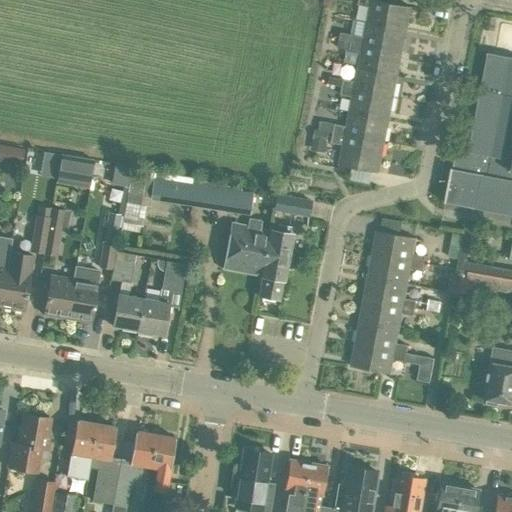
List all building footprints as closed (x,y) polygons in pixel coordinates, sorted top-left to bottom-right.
[(359,0),(358,4),(370,7),(367,21),(406,29),(411,6),(379,0),(359,0)] [(496,17),(486,15),(484,28),(494,30),(496,17)] [(353,34),(351,41),(402,51),(406,29),(367,21),(364,36),(353,34)] [(338,39),(351,41),(353,34),(340,31),(338,39)] [(338,39),(337,47),(350,49),(351,41),(338,39)] [(351,41),(350,49),(361,51),(359,66),(398,74),(402,51),(351,41)] [(451,167),(445,202),(446,202),(446,201),(476,206),(475,208),(476,208),(477,206),(511,213),(511,244),(509,257),(511,257),(511,56),(488,52),(480,90),(481,90),(470,150),(468,150),(456,148),(452,167),(451,167)] [(344,79),(343,87),(393,96),(398,74),(359,66),(356,81),(344,79)] [(329,76),(327,84),(343,87),(344,79),(329,76)] [(343,87),(341,94),(353,97),(350,111),(389,119),(393,96),(343,87)] [(335,123),(334,131),(385,141),(389,119),(350,111),(347,126),(335,123)] [(327,132),(333,133),(334,131),(335,123),(320,120),(318,130),(327,132)] [(334,131),(332,142),(344,145),(340,164),(379,172),(385,141),(334,131)] [(0,145),(0,161),(22,166),(25,151),(0,145)] [(57,177),(57,181),(90,186),(95,160),(61,153),(57,177)] [(131,171),(121,222),(141,226),(145,206),(141,206),(142,196),(199,205),(203,180),(146,170),(145,174),(131,171)] [(203,180),(199,205),(249,213),(252,194),(202,185),(203,180)] [(278,194),(275,210),(309,216),(312,200),(278,194)] [(38,208),(31,250),(44,253),(51,210),(38,208)] [(51,210),(44,253),(41,269),(53,271),(62,219),(50,217),(52,210),(51,210)] [(104,239),(116,241),(121,214),(109,212),(104,239)] [(233,223),(224,268),(257,275),(261,255),(266,256),(271,230),(262,228),(263,221),(250,218),(248,226),(233,223)] [(261,255),(257,275),(262,276),(259,295),(280,299),(283,280),(284,280),(293,234),(292,234),(293,227),(279,225),(278,231),(271,230),(266,256),(261,255)] [(458,258),(456,269),(465,270),(472,228),(464,227),(460,246),(458,258)] [(377,230),(373,253),(424,263),(426,255),(414,253),(416,237),(377,230)] [(104,239),(99,266),(111,268),(116,241),(104,239)] [(449,256),(458,258),(460,246),(450,244),(448,256),(449,256)] [(7,267),(0,306),(24,311),(31,271),(30,271),(33,255),(10,251),(7,267)] [(116,252),(111,279),(122,281),(120,293),(118,293),(112,326),(138,330),(144,298),(128,295),(134,262),(136,256),(116,252)] [(373,253),(368,275),(408,283),(411,268),(423,271),(424,263),(373,253)] [(162,271),(163,271),(165,272),(165,268),(166,262),(157,260),(156,261),(156,262),(156,263),(156,264),(157,265),(157,266),(158,267),(158,268),(159,269),(160,270),(161,271),(162,271)] [(144,298),(138,330),(163,335),(168,306),(178,308),(181,292),(185,272),(186,265),(166,262),(161,289),(159,301),(144,298)] [(74,278),(67,318),(91,322),(100,271),(91,269),(89,281),(74,278)] [(51,274),(44,314),(67,318),(74,278),(51,274)] [(368,275),(364,298),(416,308),(417,300),(405,298),(408,283),(368,275)] [(364,298),(360,320),(399,328),(402,313),(414,315),(416,308),(364,298)] [(360,320),(356,343),(407,353),(408,345),(396,343),(399,328),(360,320)] [(356,343),(351,366),(391,373),(393,358),(406,360),(407,353),(356,343)] [(511,350),(493,347),(484,398),(488,398),(487,403),(497,405),(498,400),(511,402),(511,350)] [(13,443),(9,467),(35,472),(39,449),(47,450),(50,435),(46,434),(49,419),(46,418),(47,416),(36,414),(35,416),(24,414),(22,427),(20,426),(17,444),(13,443)] [(70,453),(66,477),(86,481),(88,468),(90,457),(95,424),(76,421),(70,453)] [(88,468),(97,470),(92,501),(113,505),(116,486),(121,460),(110,458),(115,428),(95,424),(90,457),(88,468)] [(116,486),(113,505),(123,507),(125,507),(130,484),(138,486),(142,466),(149,467),(155,434),(135,431),(130,462),(121,460),(116,486)] [(155,434),(149,467),(157,469),(153,490),(165,492),(175,438),(155,434)] [(271,454),(245,449),(235,506),(248,508),(247,511),(269,511),(275,486),(265,484),(271,454)] [(299,511),(308,461),(298,459),(298,461),(289,460),(284,489),(286,490),(281,511),(299,511)] [(317,511),(320,496),(322,496),(327,466),(318,465),(318,463),(308,461),(299,511),(317,511)] [(370,511),(377,472),(347,467),(344,489),(338,488),(334,510),(340,511),(339,511),(370,511)] [(385,507),(383,511),(417,511),(423,480),(397,475),(392,508),(385,507)] [(36,480),(30,511),(51,511),(56,483),(36,480)] [(455,511),(460,486),(440,483),(435,511),(455,511)] [(460,486),(455,511),(474,511),(478,490),(460,486)] [(52,511),(73,511),(76,495),(56,493),(52,511)] [(494,511),(511,511),(511,495),(505,495),(505,497),(497,495),(494,511)]
